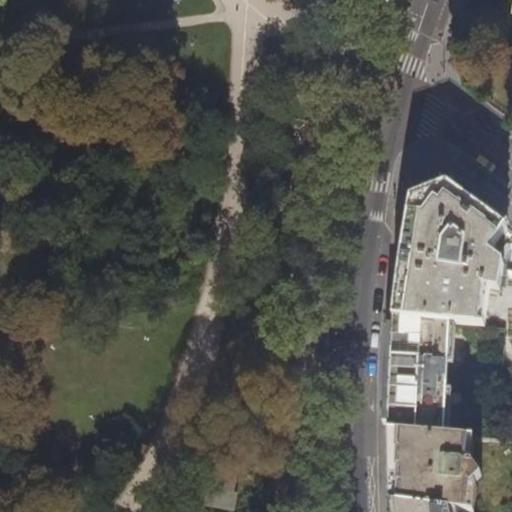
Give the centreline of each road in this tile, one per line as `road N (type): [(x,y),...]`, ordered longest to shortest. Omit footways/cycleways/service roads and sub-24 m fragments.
road 1 (tertiary): [(353,511),(350,412),(360,284),(396,93)]
road 2 (residential): [(396,93),(511,172)]
